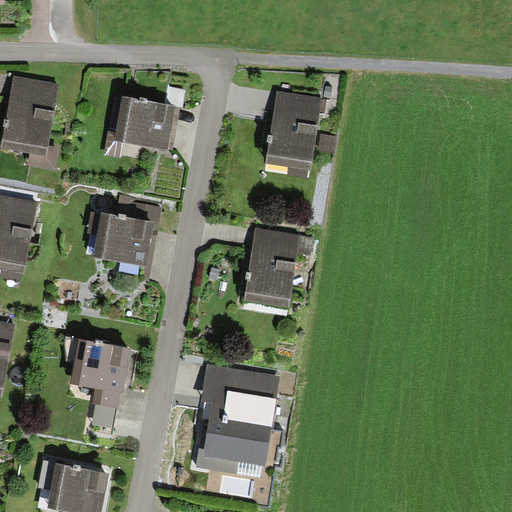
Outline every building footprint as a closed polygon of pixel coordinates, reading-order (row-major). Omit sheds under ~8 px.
[(59,88),(14,80),(1,152),(27,156),(25,166),(56,171),(59,151),(48,149),(59,88)] [(266,168),(310,174),(321,100),(278,94),(266,168)] [(113,146),(168,156),(177,110),(122,100),(113,146)] [(37,205),(0,197),(0,264),(25,269),(37,205)] [(94,263),(146,272),(154,227),(92,216),(88,236),(99,238),(94,263)] [(242,305),(289,313),(301,236),(255,228),(242,305)] [(0,389),(2,389),(14,320),(0,317),(0,389)] [(130,339),(79,332),(73,375),(97,378),(95,397),(117,400),(119,383),(124,384),(130,339)] [(204,450),(266,460),(280,372),(207,360),(201,396),(213,398),(204,450)] [(110,467),(56,457),(48,502),(102,511),(110,467)]
